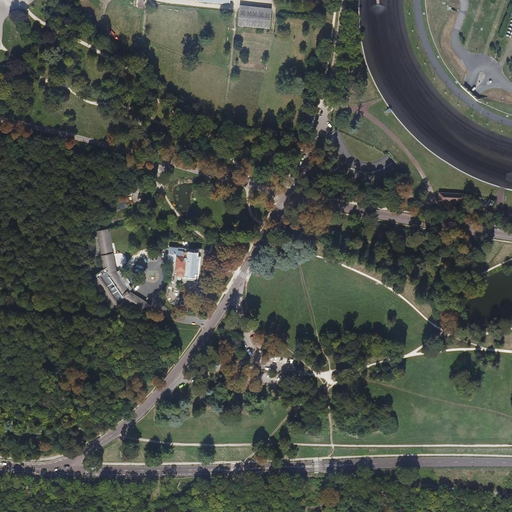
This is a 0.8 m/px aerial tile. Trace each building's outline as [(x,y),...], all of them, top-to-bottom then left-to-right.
[(271,8),(239,5),(239,9),(237,26),(256,27),(269,29),(271,8)] [(439,201),(463,202),(464,194),(439,193),(439,201)] [(93,280),(113,309),(115,307),(118,310),(127,304),(139,312),(141,311),(145,312),(151,303),(149,301),(146,301),(130,291),(132,289),(129,284),(130,283),(124,274),(123,275),(120,270),(118,271),(117,270),(109,229),(97,231),(104,269),(95,275),(97,278),(93,280)] [(195,280),(197,281),(201,248),(197,248),(197,250),(169,247),(168,260),(176,261),(175,270),(176,270),(176,275),(184,276),(184,277),(195,278),(195,280)] [(167,278),(163,299),(169,300),(173,279),(167,278)] [(61,361),(68,365),(72,359),(68,356),(67,358),(64,356),(61,361)]
